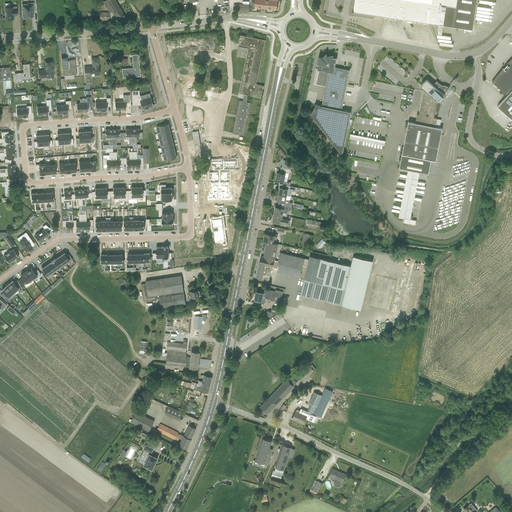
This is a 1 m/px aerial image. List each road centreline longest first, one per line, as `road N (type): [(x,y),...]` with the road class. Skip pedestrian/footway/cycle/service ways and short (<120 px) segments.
road 1 (secondary): [(213,402),(289,46)]
road 2 (residential): [(189,169),(148,177),(27,176),(24,135),(32,126),(143,119),(175,107)]
road 3 (unclassified): [(443,511),(408,485),(298,432),(213,402)]
road 4 (unclassified): [(473,54),(314,32)]
road 5 (residential): [(0,37),(160,25)]
road 6 (residential): [(57,239),(184,237),(191,230)]
road 7 (unclassified): [(473,54),(470,140),(484,152),(511,155)]
road 8 (residential): [(160,25),(232,18),(281,26)]
road 9 (track): [(511,412),(425,496)]
